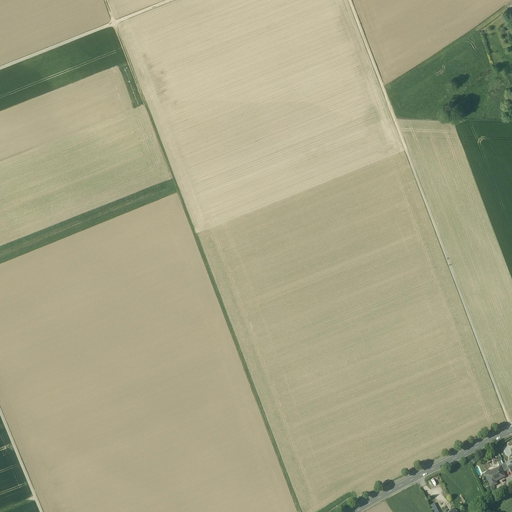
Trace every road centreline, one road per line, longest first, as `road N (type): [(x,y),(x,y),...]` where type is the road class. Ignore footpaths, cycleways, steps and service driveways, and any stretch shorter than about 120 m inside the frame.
road 1 (track): [(105,0),(300,511)]
road 2 (track): [(350,0),(511,428)]
road 3 (track): [(171,0),(0,68)]
road 4 (secondary): [(511,430),(356,511)]
road 5 (track): [(387,93),(511,3)]
